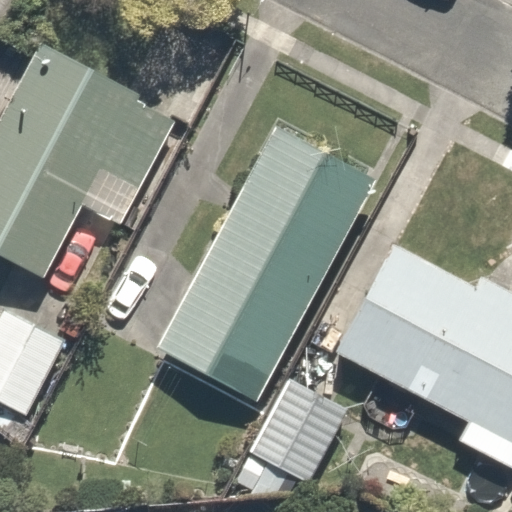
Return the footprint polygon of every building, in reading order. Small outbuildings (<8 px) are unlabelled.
[(176,115),(43,49),(0,135),(0,258),(42,279),(78,206),(120,227),(176,115)] [(257,403),(378,188),(274,130),(153,345),(257,403)] [(511,472),(511,303),(393,241),(332,359),(462,426),(454,442),(511,472)] [(0,314),(0,418),(18,427),(61,334),(3,308),(0,314)] [(348,396),(293,370),(258,445),(314,471),(348,396)] [(162,511),(274,511),(274,500),(162,509),(162,511)]
